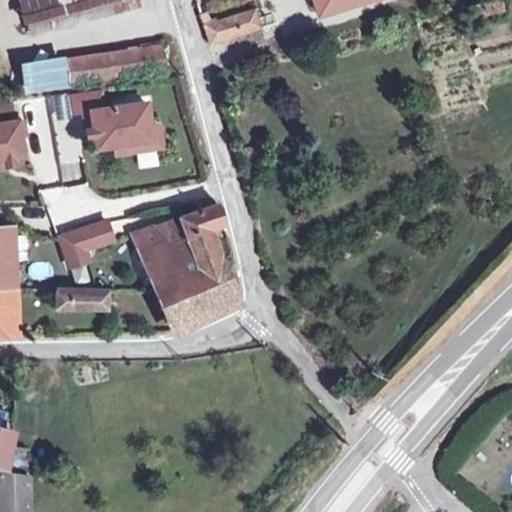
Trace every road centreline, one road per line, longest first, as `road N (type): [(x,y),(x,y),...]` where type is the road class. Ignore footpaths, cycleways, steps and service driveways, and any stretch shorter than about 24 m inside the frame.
road 1 (residential): [(259,314),(253,263),(177,0)]
road 2 (residential): [(259,314),(166,349),(0,351)]
road 3 (secondary): [(334,511),(440,384),(511,315)]
